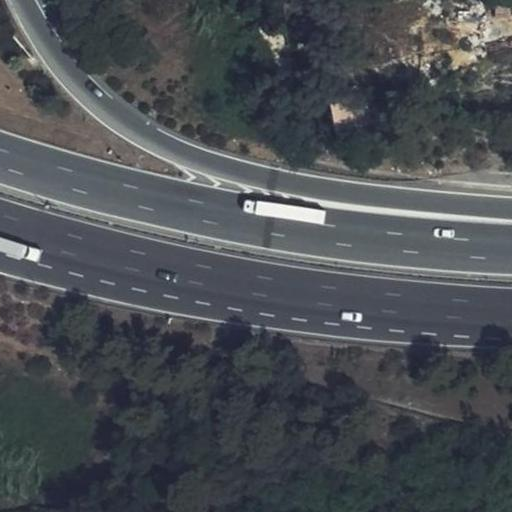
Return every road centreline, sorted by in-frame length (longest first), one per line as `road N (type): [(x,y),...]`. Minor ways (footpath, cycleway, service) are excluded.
road 1 (motorway): [(511,211),(348,195),(212,167),(157,145),(96,106),(61,68),(21,0)]
road 2 (motorway): [(511,249),(306,230),(0,159)]
road 3 (motorway): [(0,226),(188,276),(331,299),(511,312)]
